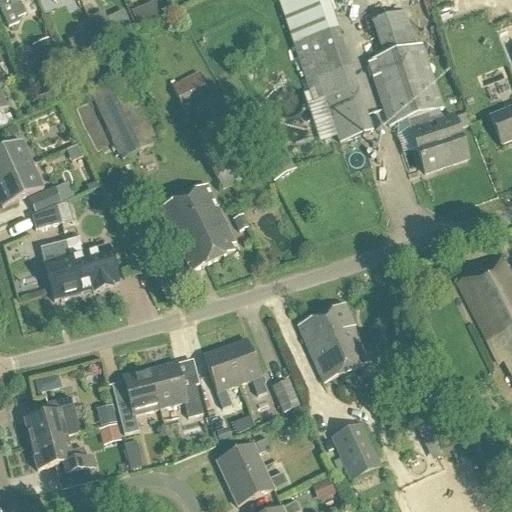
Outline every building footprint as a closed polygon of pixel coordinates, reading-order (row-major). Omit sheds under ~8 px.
[(30,0),(0,0),(0,16),(7,32),(18,27),(16,23),(24,19),(18,6),(30,0)] [(277,0),(311,103),(312,107),(315,107),(322,130),(326,132),(334,129),(340,147),(372,137),(327,0),(277,0)] [(100,43),(113,37),(103,16),(90,22),(100,43)] [(405,16),(372,27),(383,62),(367,67),(389,131),(408,124),(426,178),(469,164),(455,122),(441,126),(437,114),(440,113),(419,50),(416,51),(405,16)] [(73,43),(78,57),(96,49),(90,36),(73,43)] [(47,42),(32,49),(41,68),(56,61),(47,42)] [(171,89),(185,117),(211,104),(198,76),(171,89)] [(155,145),(123,78),(88,95),(120,162),(155,145)] [(511,112),(490,121),(502,149),(511,145),(511,112)] [(14,129),(2,135),(5,141),(17,136),(14,129)] [(199,152),(221,193),(248,179),(227,137),(199,152)] [(278,143),(256,155),(273,185),(295,173),(278,143)] [(21,145),(0,154),(0,183),(32,169),(21,145)] [(0,208),(2,212),(43,194),(32,169),(0,183),(0,208)] [(233,247),(203,188),(157,211),(189,276),(231,255),(228,250),(233,247)] [(28,202),(35,218),(60,208),(53,191),(28,202)] [(68,207),(56,212),(57,214),(61,228),(73,225),(68,207)] [(31,221),(35,235),(61,228),(57,214),(31,221)] [(233,224),(238,237),(248,232),(243,220),(233,224)] [(80,240),(64,244),(79,299),(82,299),(81,297),(92,294),(93,296),(114,290),(113,289),(119,287),(109,248),(84,255),(80,240)] [(58,246),(41,250),(45,265),(44,265),(46,269),(55,304),(60,302),(61,304),(79,299),(64,244),(58,246)] [(511,280),(506,269),(503,263),(456,287),(498,367),(503,364),(511,382),(511,299),(509,293),(511,291),(511,280)] [(371,367),(345,310),(298,332),(323,388),(371,367)] [(371,342),(384,371),(406,361),(392,332),(371,342)] [(246,344),(225,352),(238,389),(251,385),(256,400),(266,396),(246,344)] [(238,389),(225,352),(203,360),(216,396),(222,412),(231,409),(225,394),(238,389)] [(175,367),(149,374),(159,413),(183,407),(187,422),(202,418),(194,389),(182,392),(175,367)] [(159,413),(149,374),(122,380),(128,406),(116,409),(123,438),(138,435),(134,419),(159,413)] [(271,391),(282,416),(299,410),(288,384),(271,391)] [(79,437),(75,422),(70,401),(46,407),(49,418),(24,424),(30,449),(66,440),(79,437)] [(112,412),(95,416),(99,431),(115,427),(112,412)] [(426,427),(441,459),(450,455),(456,467),(465,463),(460,451),(445,418),(426,427)] [(330,442),(350,485),(381,471),(362,428),(330,442)] [(116,429),(99,433),(103,449),(120,445),(116,429)] [(228,434),(215,438),(218,446),(231,442),(228,434)] [(66,440),(30,449),(36,474),(61,468),(64,479),(93,472),(90,461),(85,462),(83,452),(69,455),(66,440)] [(215,465),(225,488),(261,471),(256,459),(270,452),(266,442),(215,465)] [(129,474),(141,471),(139,461),(127,463),(129,474)] [(261,471),(225,488),(235,510),(273,493),(277,502),(296,493),(292,484),(286,486),(281,476),(267,483),(261,471)] [(337,497),(330,481),(315,487),(322,503),(337,497)]
